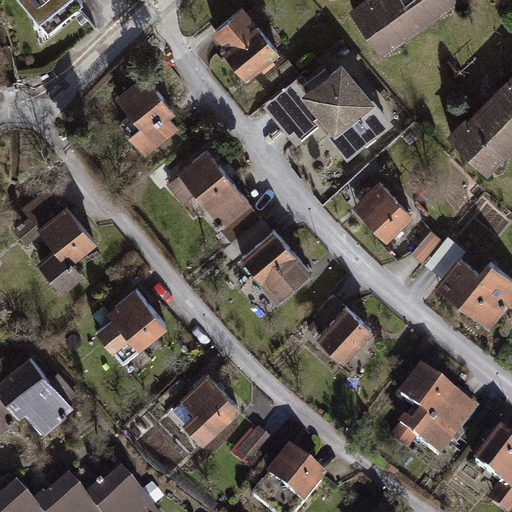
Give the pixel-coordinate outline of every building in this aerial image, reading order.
[(22,0),(50,33),(85,3),(82,0),(22,0)] [(244,0),(213,26),(226,42),(222,46),(246,75),(282,49),(244,0)] [(357,0),(349,6),(381,54),(453,0),(357,0)] [(303,70),(264,102),(291,134),(298,128),(303,135),(319,123),(348,160),(394,117),(343,54),(329,65),(326,61),(308,77),(303,70)] [(511,66),(446,132),(484,169),(511,141),(511,66)] [(145,69),(117,91),(133,110),(119,119),(145,152),(180,124),(169,111),(176,104),(145,69)] [(208,143),(177,167),(224,222),(249,201),(253,198),(208,143)] [(377,176),(352,202),(385,238),(413,212),(377,176)] [(47,184),(22,205),(29,214),(13,227),(27,243),(43,229),(54,243),(37,258),(63,288),(85,271),(74,256),(97,236),(65,200),(63,202),(47,184)] [(262,214),(249,201),(224,222),(219,225),(231,240),(262,214)] [(231,240),(223,246),(234,262),(243,254),(242,252),(271,225),(262,214),(231,240)] [(271,225),(242,252),(243,254),(257,271),(252,275),(279,304),(313,277),(308,271),(313,267),(273,223),(271,225)] [(443,238),(432,228),(411,252),(423,262),(443,238)] [(443,238),(423,262),(439,274),(456,252),(461,256),(466,248),(447,233),(443,238)] [(439,274),(433,281),(490,328),(511,299),(511,276),(486,254),(475,267),(461,256),(456,252),(439,274)] [(112,315),(97,328),(123,363),(168,322),(136,284),(108,307),(112,315)] [(317,332),(344,301),(333,292),(310,318),(312,321),(307,326),(315,334),(317,332)] [(344,301),(317,332),(346,357),(375,326),(346,299),(344,301)] [(0,430),(24,409),(44,432),(84,399),(59,369),(49,377),(30,353),(0,378),(0,430)] [(405,414),(398,423),(399,424),(391,436),(408,449),(417,437),(441,457),(478,408),(421,364),(399,393),(415,405),(407,416),(405,414)] [(183,397),(172,407),(203,441),(241,405),(207,369),(181,394),(183,397)] [(253,465),(275,441),(258,426),(237,451),(253,465)] [(511,435),(501,426),(475,460),(501,480),(488,498),(505,511),(510,511),(511,510),(511,435)] [(291,445),(266,474),(268,476),(254,495),(275,511),(296,511),(303,503),(305,504),(328,476),(291,445)] [(15,479),(0,492),(0,511),(157,511),(121,467),(86,493),(68,474),(33,500),(15,479)]
